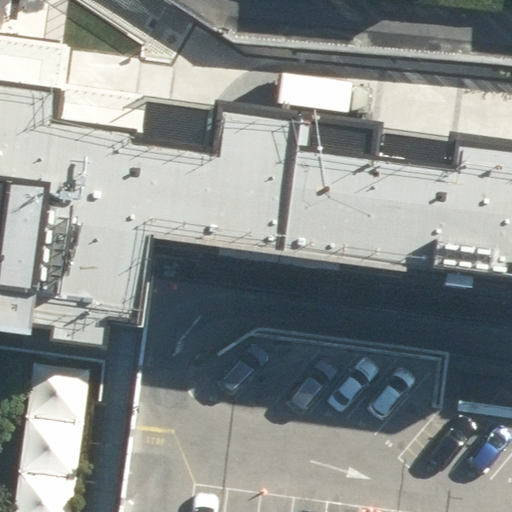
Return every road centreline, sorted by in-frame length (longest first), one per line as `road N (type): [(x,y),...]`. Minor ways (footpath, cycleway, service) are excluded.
road 1 (unknown): [(511,362),(267,300),(208,293),(179,305),(186,359),(215,434)]
road 2 (unknown): [(215,434),(381,437),(511,452)]
